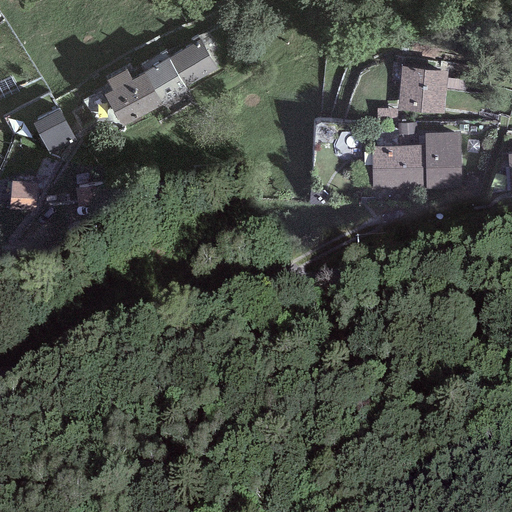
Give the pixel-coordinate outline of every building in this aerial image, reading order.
[(201,34),(169,52),(188,84),(219,66),(201,34)] [(144,63),(145,65),(164,99),(188,84),(169,52),(168,50),(144,63)] [(127,61),(107,72),(112,82),(104,87),(122,121),(164,99),(145,65),(132,71),(127,61)] [(447,64),(401,61),(397,113),(444,116),(447,64)] [(13,78),(0,88),(0,94),(8,105),(24,92),(13,78)] [(59,102),(33,114),(49,149),(76,136),(59,102)] [(461,128),(425,129),(425,141),(371,143),(373,187),(462,184),(461,128)] [(10,180),(11,205),(37,204),(36,178),(10,180)] [(100,180),(74,183),(77,202),(103,199),(100,180)]
